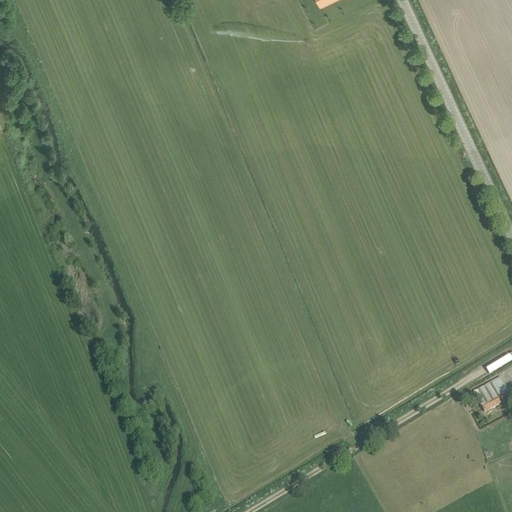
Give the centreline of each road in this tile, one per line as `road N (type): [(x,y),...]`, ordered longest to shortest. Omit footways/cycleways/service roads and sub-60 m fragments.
road 1 (track): [(511,353),(245,511)]
road 2 (unclassified): [(511,232),(404,0)]
